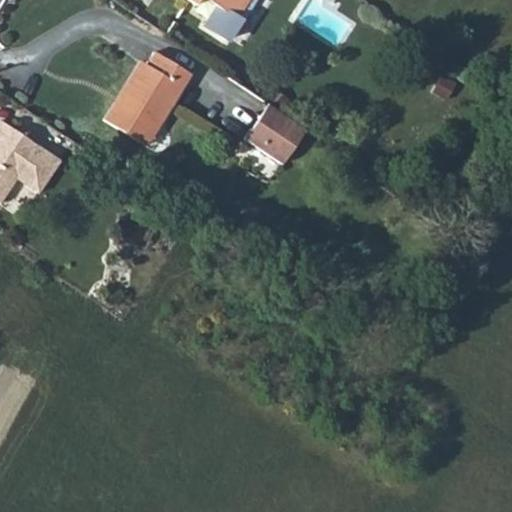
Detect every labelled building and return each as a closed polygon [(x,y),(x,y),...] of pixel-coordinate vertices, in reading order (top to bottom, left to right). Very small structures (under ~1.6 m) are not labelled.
[(185,0),(191,4),(193,0),(203,0),(215,7),(202,24),(224,40),(237,21),(233,19),(244,0),(185,0)] [(113,101),(102,120),(141,144),(186,73),(153,52),(144,66),(119,105),(113,101)] [(113,101),(119,105),(144,66),(138,62),(113,101)] [(262,105),(238,141),(276,166),(301,131),(262,105)] [(0,188),(10,174),(32,189),(54,157),(0,120),(0,188)] [(365,316),(381,325),(404,283),(388,274),(365,316)]
